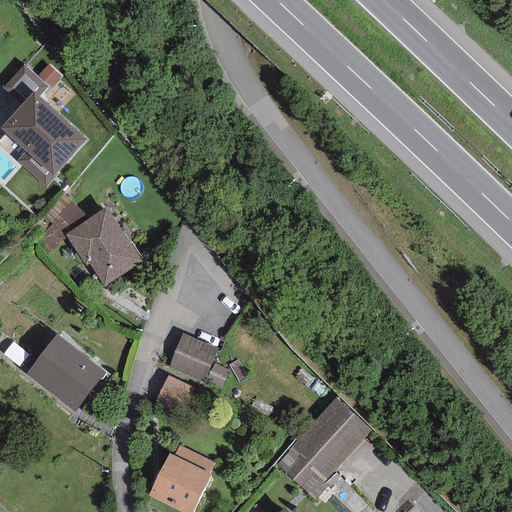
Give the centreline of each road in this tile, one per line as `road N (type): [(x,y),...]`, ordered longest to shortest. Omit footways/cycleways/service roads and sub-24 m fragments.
road 1 (residential): [(511,418),(228,54),(212,0)]
road 2 (motorway): [(274,0),(511,225)]
road 3 (residential): [(130,511),(122,460),(127,419),(189,271)]
road 4 (motorway): [(511,124),(383,0)]
